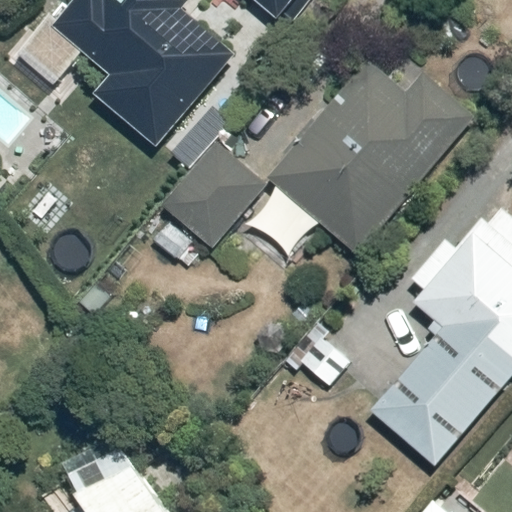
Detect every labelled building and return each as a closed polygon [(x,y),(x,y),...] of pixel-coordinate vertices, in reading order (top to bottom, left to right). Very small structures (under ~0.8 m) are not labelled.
[(75,0),(63,15),(57,10),(23,52),(74,93),(83,81),(75,75),(95,50),(120,70),(99,96),(160,146),(241,46),(191,6),(195,0),(75,0)] [(229,140),(172,203),(223,249),(249,222),(292,263),(329,225),(363,257),(494,120),(433,62),(411,85),(380,56),(267,174),(229,140)] [(8,200),(35,223),(21,239),(84,305),(105,280),(93,273),(135,224),(50,152),(8,200)] [(511,205),(497,222),(487,213),(460,243),(454,239),(419,279),(434,292),(422,305),(441,321),(434,328),(441,334),(381,403),(444,458),(511,379),(511,205)] [(309,312),(277,348),(299,369),(306,361),(334,387),(360,359),(309,312)] [(208,511),(146,412),(70,459),(91,494),(62,511),(208,511)] [(452,511),(436,499),(424,511),(452,511)]
